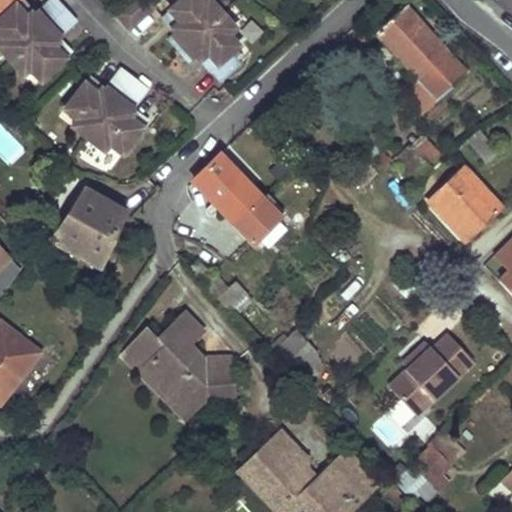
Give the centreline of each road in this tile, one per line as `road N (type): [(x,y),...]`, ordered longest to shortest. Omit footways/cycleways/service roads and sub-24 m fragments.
road 1 (residential): [(360,0),(180,169),(163,206),(161,237)]
road 2 (unknown): [(161,237),(233,340)]
